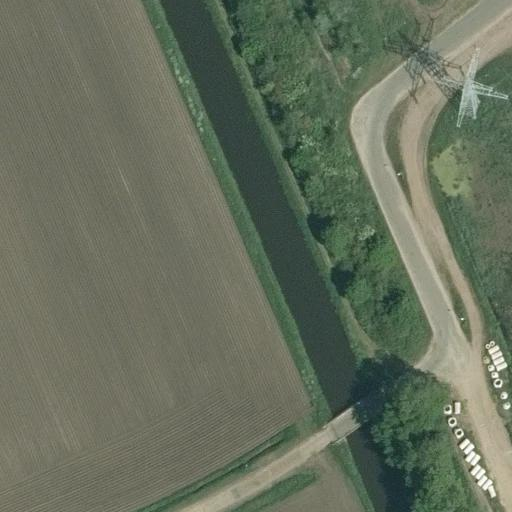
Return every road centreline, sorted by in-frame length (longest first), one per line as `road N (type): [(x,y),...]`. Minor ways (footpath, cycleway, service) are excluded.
road 1 (unclassified): [(454,349),(364,132),(375,103),(506,0)]
road 2 (unclassified): [(203,511),(454,349)]
road 3 (unclassified): [(454,349),(511,486)]
